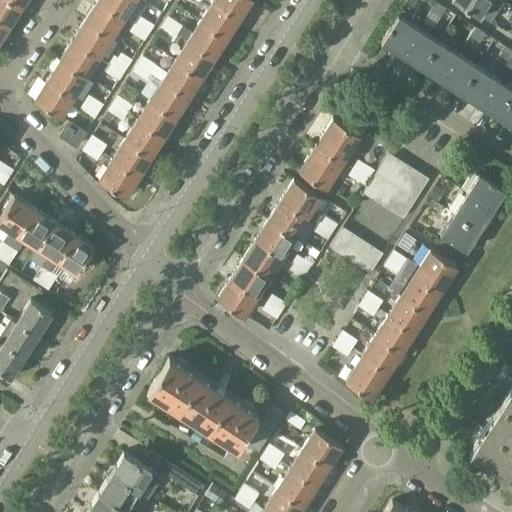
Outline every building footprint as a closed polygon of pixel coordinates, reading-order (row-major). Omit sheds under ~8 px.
[(3,0),(0,0),(0,26),(6,31),(19,10),(3,0)] [(3,0),(19,10),(25,0),(3,0)] [(106,0),(96,0),(87,16),(114,33),(127,13),(106,0)] [(106,0),(127,13),(134,0),(106,0)] [(212,0),(200,18),(227,36),(240,16),(215,0),(212,0)] [(215,0),(240,16),(250,0),(215,0)] [(430,9),(440,16),(446,7),(436,0),(430,9)] [(489,0),(456,0),(480,15),(489,0)] [(139,14),(136,19),(151,29),(154,24),(139,14)] [(381,41),(402,54),(419,27),(399,14),(381,41)] [(188,38),(215,56),(227,36),(200,18),(193,31),(168,15),(163,23),(178,32),(188,38)] [(87,16),(74,37),(101,54),(114,33),(87,16)] [(151,29),(136,19),(129,29),(145,39),(151,29)] [(173,39),(178,32),(163,23),(159,30),(173,39)] [(475,25),(469,35),(479,41),(485,32),(475,25)] [(402,54),(421,67),(439,40),(419,27),(402,54)] [(74,37),(61,57),(88,74),(95,63),(120,79),(125,70),(110,60),(109,61),(100,55),(101,54),(74,37)] [(175,58),(202,75),(215,56),(188,38),(175,58)] [(421,67),(441,80),(458,53),(439,40),(421,67)] [(499,54),(509,60),(511,55),(511,48),(505,44),(499,54)] [(110,60),(125,70),(133,58),(121,51),(118,56),(114,54),(110,60)] [(441,80),(461,92),(478,65),(458,53),(441,80)] [(152,72),(162,78),(189,95),(202,75),(175,58),(170,67),(157,59),(155,62),(143,54),(138,63),(152,72)] [(61,57),(48,78),(75,95),(88,74),(61,57)] [(148,79),(152,72),(138,63),(133,70),(142,76),(148,79)] [(461,92),(480,105),(498,78),(478,65),(461,92)] [(130,75),(139,81),(142,76),(133,70),(130,75)] [(75,95),(48,78),(34,98),(62,115),(75,95)] [(162,78),(150,98),(177,115),(189,95),(162,78)] [(480,105),(500,118),(511,99),(511,87),(498,78),(480,105)] [(88,93),(84,101),(99,111),(104,103),(88,93)] [(118,94),(113,101),(127,111),(132,103),(118,94)] [(150,98),(137,118),(164,135),(177,115),(150,98)] [(511,99),(500,118),(511,125),(511,99)] [(99,111),(84,101),(79,109),(94,119),(99,111)] [(127,111),(113,101),(108,109),(122,118),(127,111)] [(333,116),(316,142),(343,160),(360,133),(333,116)] [(137,118),(124,138),(151,155),(164,135),(137,118)] [(70,120),(61,135),(78,145),(87,131),(70,120)] [(92,134),(88,141),(102,151),(107,143),(92,134)] [(124,138),(112,158),(139,175),(151,155),(124,138)] [(102,151),(88,141),(83,149),(97,158),(102,151)] [(343,160),(316,142),(299,169),(326,186),(343,160)] [(375,171),(385,177),(398,157),(388,151),(375,171)] [(385,177),(396,184),(408,163),(398,157),(385,177)] [(139,175),(112,158),(99,177),(126,195),(139,175)] [(358,158),(353,166),(369,176),(374,168),(358,158)] [(0,160),(0,170),(8,176),(13,168),(0,160)] [(408,163),(396,184),(406,190),(418,170),(408,163)] [(369,176),(353,166),(348,173),(364,184),(369,176)] [(8,176),(0,170),(0,180),(4,183),(8,176)] [(418,170),(406,190),(416,196),(429,176),(418,170)] [(373,198),(385,177),(375,171),(363,191),(373,198)] [(478,172),(466,193),(493,210),(505,190),(478,172)] [(321,195),(294,177),(281,198),(308,215),(317,221),(332,231),(337,223),(313,207),(321,195)] [(383,204),(396,184),(385,177),(373,198),(383,204)] [(406,190),(396,184),(383,204),(393,210),(406,190)] [(416,196),(406,190),(393,210),(404,217),(416,196)] [(466,193),(453,213),(480,230),(493,210),(466,193)] [(34,207),(14,194),(0,216),(0,222),(9,229),(0,242),(0,257),(2,258),(34,207)] [(281,198),(268,217),(295,235),(308,215),(281,198)] [(24,238),(37,246),(54,219),(34,207),(2,258),(9,263),(24,238)] [(467,250),(480,230),(453,213),(440,233),(467,250)] [(268,217),(255,237),(283,254),(295,235),(268,217)] [(34,279),(42,283),(51,269),(50,269),(56,258),(57,259),(74,232),(54,219),(37,246),(49,254),(42,264),(43,265),(34,279)] [(332,231),(317,221),(313,228),(328,238),(332,231)] [(330,246),(340,252),(353,232),(342,226),(330,246)] [(74,232),(57,259),(77,272),(94,245),(74,232)] [(340,252),(350,259),(363,238),(353,232),(340,252)] [(255,237),(243,257),(270,274),(283,254),(255,237)] [(350,259),(360,265),(373,245),(363,238),(350,259)] [(373,245),(360,265),(371,271),(383,251),(373,245)] [(430,247),(413,273),(440,290),(457,264),(430,247)] [(394,250),(389,257),(403,266),(408,259),(394,250)] [(298,254),(293,261),(307,270),(312,263),(298,254)] [(243,257),(230,277),(257,294),(270,274),(243,257)] [(403,266),(389,257),(384,265),(398,274),(403,266)] [(307,270),(293,261),(289,268),(303,278),(307,270)] [(51,269),(42,283),(49,288),(58,273),(51,269)] [(440,290),(413,273),(400,293),(427,310),(440,290)] [(257,294),(230,277),(217,297),(244,314),(257,294)] [(368,290),(363,297),(378,306),(382,299),(368,290)] [(0,291),(0,309),(1,310),(9,296),(0,291)] [(273,293),(268,301),(282,310),(287,302),(273,293)] [(400,293),(388,313),(415,330),(427,310),(400,293)] [(378,306),(363,297),(359,304),(373,314),(378,306)] [(11,315),(10,316),(37,334),(52,311),(31,298),(17,320),(11,315)] [(282,310),(268,301),(263,308),(278,317),(282,310)] [(415,330),(388,313),(375,333),(402,350),(415,330)] [(0,332),(0,339),(3,341),(24,355),(37,334),(10,316),(0,332)] [(343,330),(338,337),(352,346),(357,339),(343,330)] [(375,333),(362,352),(389,370),(402,350),(375,333)] [(352,346),(338,337),(333,345),(347,354),(352,346)] [(24,355),(3,341),(0,346),(0,369),(11,376),(24,355)] [(362,352),(346,379),(372,396),(389,370),(362,352)] [(148,389),(178,409),(199,375),(169,356),(148,389)] [(178,409),(208,428),(229,394),(199,375),(178,409)] [(511,385),(469,453),(501,473),(499,476),(511,484),(511,469),(511,468),(511,466),(511,385)] [(229,394),(208,428),(237,447),(259,414),(229,394)] [(280,418),(284,411),(273,404),(269,411),(280,418)] [(305,420),(290,410),(286,418),(300,427),(305,420)] [(280,418),(269,411),(265,417),(276,424),(280,418)] [(276,424),(265,417),(261,424),(271,431),(276,424)] [(271,431),(261,424),(256,430),(267,437),(271,431)] [(315,426),(303,446),(330,463),(342,444),(315,426)] [(267,437),(256,430),(252,437),(263,444),(267,437)] [(248,444),(259,450),(263,444),(252,437),(248,444)] [(269,443),(265,451),(279,460),(284,452),(269,443)] [(303,446),(290,466),(317,483),(330,463),(303,446)] [(124,450),(112,470),(139,487),(150,494),(162,474),(152,467),(124,450)] [(279,460),(265,451),(260,458),(274,467),(279,460)] [(465,465),(472,469),(476,462),(470,458),(465,465)] [(163,471),(195,492),(201,482),(170,461),(163,471)] [(290,466),(277,486),(304,503),(317,483),(290,466)] [(111,470),(99,490),(126,507),(133,497),(144,504),(150,494),(139,487),(112,470),(111,470)] [(244,482),(239,490),(254,499),(259,492),(244,482)] [(277,486),(264,505),(274,511),(298,511),(304,503),(277,486)] [(99,490),(86,510),(89,511),(123,511),(126,507),(99,490)] [(254,499),(239,490),(234,497),(249,507),(254,499)] [(384,511),(412,511),(392,499),(384,511)]
